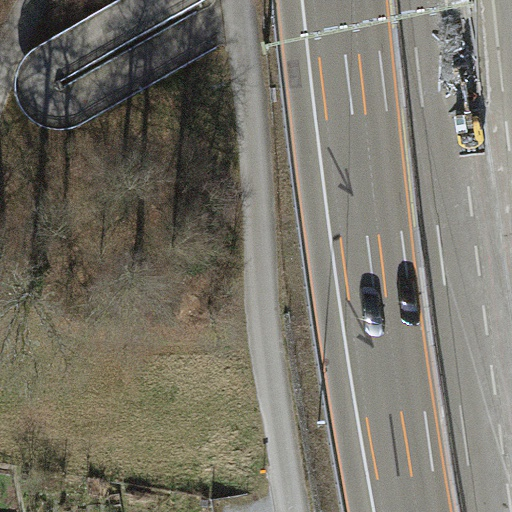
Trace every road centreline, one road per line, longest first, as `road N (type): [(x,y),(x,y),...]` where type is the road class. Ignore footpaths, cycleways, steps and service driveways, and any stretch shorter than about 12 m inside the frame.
road 1 (motorway): [(377,0),(443,511)]
road 2 (track): [(239,0),(263,314),(295,511)]
